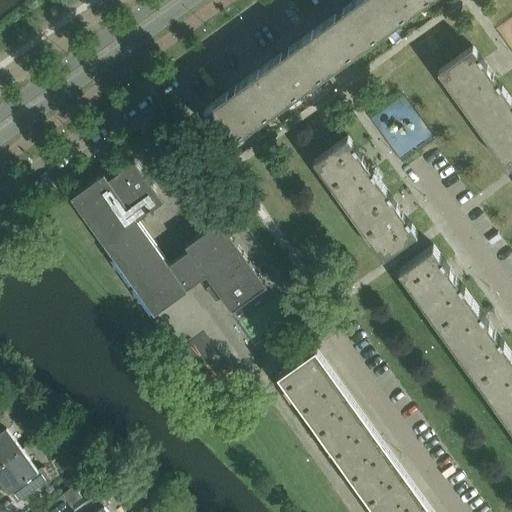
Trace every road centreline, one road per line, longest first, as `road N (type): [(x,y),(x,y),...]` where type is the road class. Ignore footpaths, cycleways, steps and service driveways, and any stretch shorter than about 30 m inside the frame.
road 1 (residential): [(0,202),(280,0)]
road 2 (residential): [(468,511),(323,310)]
road 3 (secondary): [(0,141),(198,0)]
road 4 (secondary): [(158,0),(0,114)]
road 5 (residential): [(511,303),(417,170)]
